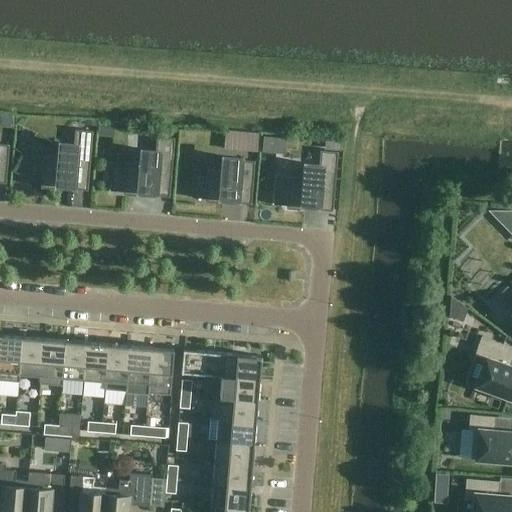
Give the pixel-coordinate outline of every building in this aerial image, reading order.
[(43,159),(32,181),(41,182),(41,186),(88,190),(93,131),(75,130),(74,146),(61,145),(60,156),(44,155),(43,159)] [(125,166),(113,188),(123,188),(123,193),(169,197),(174,138),(157,136),(155,153),(143,151),(142,163),(125,162),(125,166)] [(0,182),(6,183),(9,145),(0,143),(0,182)] [(276,201),(286,202),(286,207),(333,211),(338,152),(320,150),(319,166),(306,165),(305,177),(289,176),(288,179),(276,201)] [(223,170),(207,169),(207,173),(195,194),(205,195),(204,200),(251,204),(255,161),(224,158),(223,170)] [(20,374),(19,374),(23,336),(1,334),(0,345),(0,380),(19,382),(20,374)] [(20,374),(40,376),(41,376),(44,338),(23,336),(19,374),(20,374)] [(511,366),(509,365),(511,356),(511,347),(481,336),(474,355),(485,359),(476,386),(511,398),(511,366)] [(63,377),(62,377),(66,340),(44,338),(41,376),(40,376),(39,384),(62,385),(63,377)] [(62,377),(63,377),(84,379),(87,341),(66,340),(62,377)] [(84,379),(105,381),(109,343),(87,341),(84,379)] [(105,381),(104,389),(126,391),(130,345),(109,343),(105,381)] [(126,391),(148,393),(152,347),(130,345),(126,391)] [(174,349),(152,347),(148,393),(170,395),(174,349)] [(182,373),(222,376),(222,375),(260,379),(260,378),(262,356),(184,350),(182,373)] [(258,400),(260,379),(222,375),(222,376),(220,396),(220,397),(258,400)] [(182,380),(181,394),(191,394),(192,380),(182,380)] [(181,394),(179,408),(189,408),(191,394),(181,394)] [(256,422),(258,400),(220,397),(220,396),(212,395),(210,418),(218,419),(218,418),(256,422)] [(29,426),(30,412),(16,411),(15,415),(15,425),(29,426)] [(15,415),(1,414),(1,424),(15,425),(15,415)] [(511,432),(492,430),(493,416),(469,414),(468,430),(473,430),(471,459),(511,462),(511,432)] [(254,443),(256,422),(218,418),(218,419),(216,440),(254,443)] [(101,433),(102,422),(88,421),(87,431),(101,433)] [(102,422),(101,433),(115,434),(116,424),(102,422)] [(188,423),(178,422),(177,436),(187,437),(188,423)] [(44,424),(44,428),(43,434),(57,436),(58,425),(44,424)] [(72,427),(58,425),(57,436),(71,437),(72,427)] [(130,435),(144,436),(145,426),(131,425),(130,435)] [(166,428),(145,426),(144,436),(165,438),(166,428)] [(177,436),(176,450),(186,451),(187,437),(177,436)] [(216,440),(215,461),(253,465),(255,443),(254,443),(216,440)] [(213,483),(251,486),(253,465),(215,461),(213,483)] [(25,511),(28,481),(15,480),(16,471),(5,470),(6,464),(0,463),(0,493),(3,494),(1,511),(25,511)] [(168,465),(167,479),(177,480),(178,466),(168,465)] [(28,481),(25,511),(49,511),(51,498),(62,499),(65,475),(41,473),(41,482),(28,481)] [(106,487),(103,511),(127,511),(128,504),(149,506),(152,475),(130,473),(129,480),(119,479),(118,489),(106,487)] [(436,488),(447,489),(448,475),(437,474),(436,488)] [(103,511),(106,487),(93,486),(94,477),(71,475),(69,499),(80,500),(79,511),(103,511)] [(511,511),(511,495),(499,495),(500,481),(466,478),(464,500),(474,500),(473,511),(511,511)] [(165,493),(172,493),(176,494),(177,480),(167,479),(165,493)] [(213,483),(211,504),(249,508),(249,507),(251,486),(213,483)]
